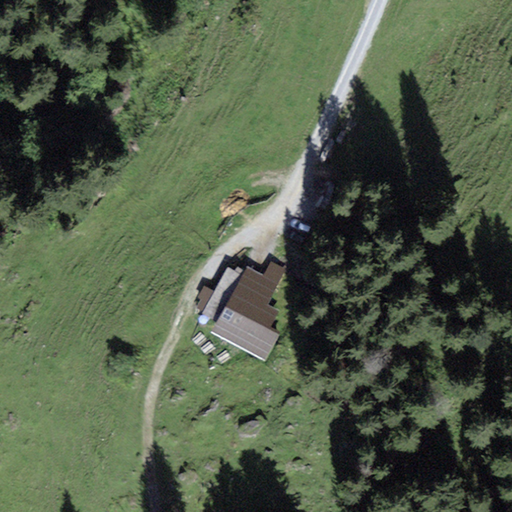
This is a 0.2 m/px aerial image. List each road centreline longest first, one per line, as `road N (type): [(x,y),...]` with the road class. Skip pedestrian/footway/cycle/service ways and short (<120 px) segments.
road 1 (track): [(155,511),(145,421),(179,331),(216,268),(283,223)]
road 2 (track): [(382,0),(283,223)]
